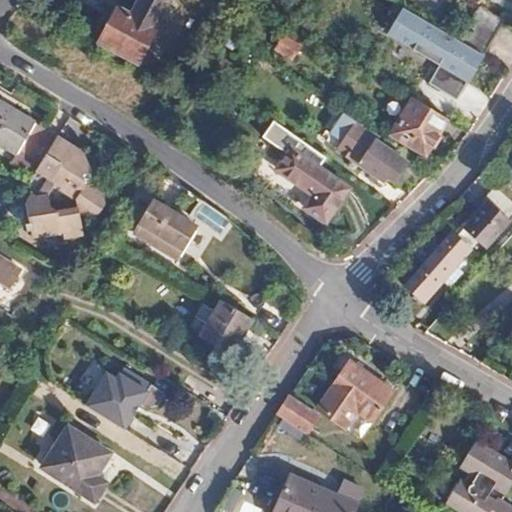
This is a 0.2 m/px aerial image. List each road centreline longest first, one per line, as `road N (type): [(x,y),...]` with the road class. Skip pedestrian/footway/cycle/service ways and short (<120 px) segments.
road 1 (residential): [(0,54),(176,159),(335,295)]
road 2 (residential): [(511,96),(486,144),(335,295)]
road 3 (residential): [(188,511),(335,295)]
road 4 (residential): [(335,295),(511,399)]
